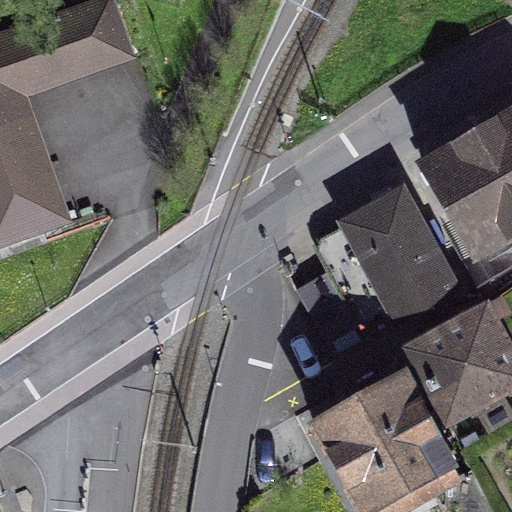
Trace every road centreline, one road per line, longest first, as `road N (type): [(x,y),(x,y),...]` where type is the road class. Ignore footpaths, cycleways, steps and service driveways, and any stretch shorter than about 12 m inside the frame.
road 1 (residential): [(0,395),(258,223)]
road 2 (residential): [(258,223),(432,107),(511,64)]
road 3 (residential): [(258,223),(257,323),(215,511)]
